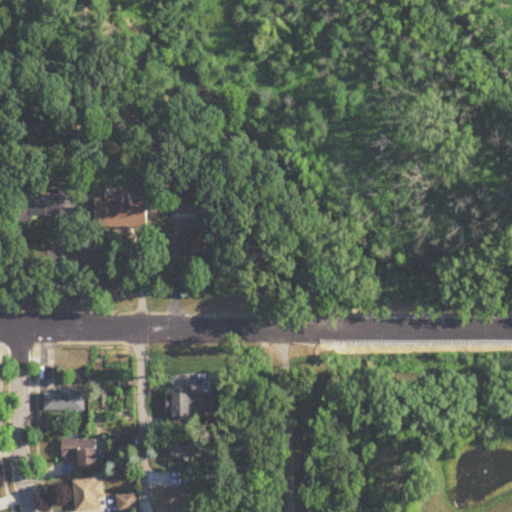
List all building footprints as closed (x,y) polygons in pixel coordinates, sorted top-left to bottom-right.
[(96,199),(96,228),(147,228),(147,203),(131,203),(131,192),(116,192),(116,199),(96,199)] [(63,218),(63,196),(17,196),(17,218),(63,218)] [(176,213),(198,213),(198,198),(176,198),(176,213)] [(193,233),(193,256),(217,256),(217,233),(193,233)] [(86,413),(86,391),(44,391),(44,413),(86,413)] [(214,420),(214,393),(168,393),(168,420),(214,420)] [(209,461),(209,437),(173,437),(173,461),(209,461)] [(99,441),(62,441),(62,457),(80,457),(80,469),(99,469),(99,441)] [(99,511),(99,498),(104,498),(104,481),(75,481),(75,511),(99,511)]
